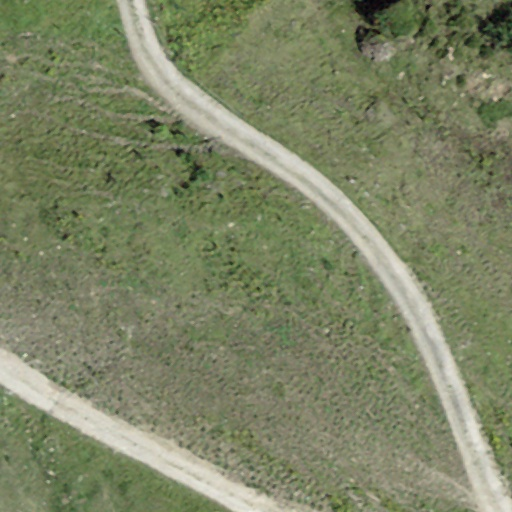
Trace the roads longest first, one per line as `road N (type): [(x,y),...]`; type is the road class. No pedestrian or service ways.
road 1 (track): [(154,0),(161,84),(373,256),(511,487)]
road 2 (track): [(346,511),(0,322)]
